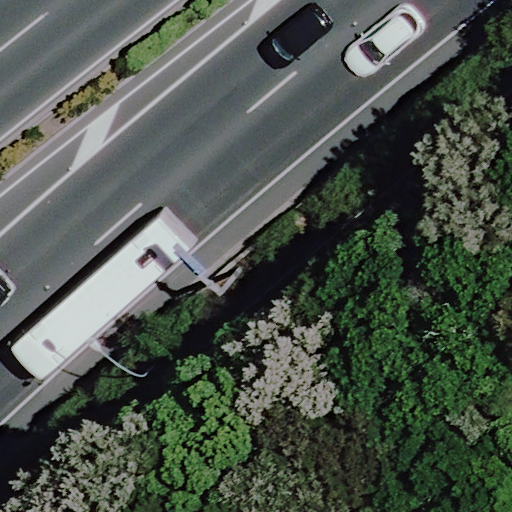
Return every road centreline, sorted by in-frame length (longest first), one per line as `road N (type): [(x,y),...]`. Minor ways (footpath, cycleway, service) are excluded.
road 1 (primary): [(383,0),(104,235),(0,334)]
road 2 (primary): [(0,84),(100,0)]
